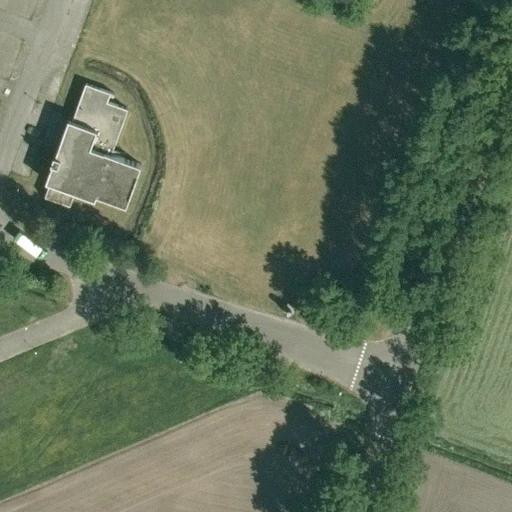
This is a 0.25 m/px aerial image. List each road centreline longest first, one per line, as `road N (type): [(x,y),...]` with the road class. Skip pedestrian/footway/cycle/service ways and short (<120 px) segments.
road 1 (unclassified): [(403,381),(0,236)]
road 2 (tertiary): [(403,381),(511,89)]
road 3 (unclassified): [(0,150),(53,0)]
road 4 (tertiary): [(359,511),(403,381)]
